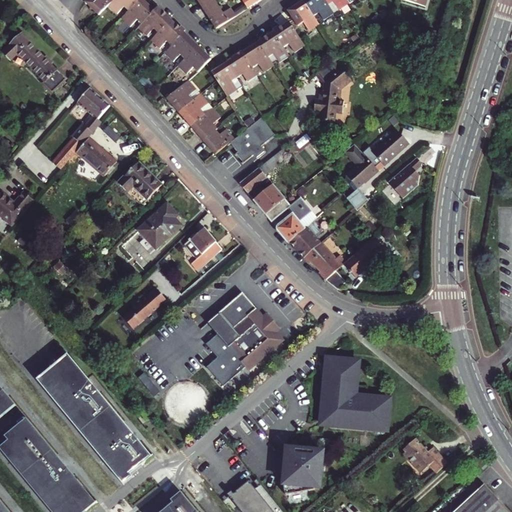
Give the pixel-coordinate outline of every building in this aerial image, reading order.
[(114,2),(111,0),(89,0),(83,7),(97,20),(107,10),(114,2)] [(116,0),(114,2),(107,10),(116,19),(123,12),(127,16),(140,2),(137,0),(116,0)] [(195,0),(202,10),(215,2),(213,0),(195,0)] [(262,1),(262,0),(240,0),(247,10),(262,1)] [(333,15),(328,7),(323,0),(306,0),(303,3),(313,17),(319,13),(324,21),(333,15)] [(350,5),(346,0),(323,0),(328,7),(334,3),(340,11),(350,5)] [(399,0),(399,1),(427,8),(428,0),(399,0)] [(153,15),(140,2),(127,16),(120,23),(129,31),(136,25),(139,29),(153,15)] [(223,14),(215,2),(202,10),(216,31),(235,18),(230,10),(223,14)] [(318,25),(313,17),(303,3),(288,12),(297,27),(303,23),(309,32),(318,25)] [(156,12),(153,15),(139,29),(136,32),(144,41),(152,33),(157,38),(165,30),(169,25),(156,12)] [(284,50),(289,58),(299,52),(294,43),(299,40),(289,24),(274,35),(284,50)] [(165,30),(157,38),(149,45),(158,54),(166,46),(170,50),(183,38),(169,25),(165,30)] [(53,92),(67,79),(57,70),(56,71),(29,43),(30,42),(23,34),(22,36),(4,53),(11,60),(19,53),(46,80),(44,82),(53,92)] [(279,53),(284,50),(274,35),(258,45),(268,60),(273,68),(284,62),(279,53)] [(195,50),(183,38),(170,50),(163,58),(171,66),(179,58),(183,63),(195,50)] [(258,45),(243,55),(253,70),(258,79),(269,72),(263,63),(268,60),(258,45)] [(195,50),(183,63),(175,71),(185,80),(192,71),(197,75),(209,63),(195,50)] [(232,61),(227,65),(237,80),(243,88),(253,81),(247,74),(253,70),(243,55),(242,53),(231,60),(232,61)] [(320,73),(317,76),(324,86),(324,90),(322,90),(320,100),(315,99),(313,111),(321,111),(320,120),(320,122),(334,123),(336,113),(343,114),(345,104),(341,103),(339,103),(341,92),(352,83),(341,70),(338,72),(337,70),(340,68),(335,62),(320,73)] [(227,65),(212,75),(216,82),(227,99),(237,92),(232,84),(237,80),(227,65)] [(195,92),(187,84),(165,104),(174,112),(178,116),(191,105),(187,99),(195,92)] [(85,121),(73,135),(68,142),(70,144),(54,163),(61,169),(78,150),(83,144),(100,124),(97,121),(109,107),(93,91),(90,88),(72,109),(85,121)] [(198,98),(191,105),(178,116),(190,130),(211,112),(198,98)] [(219,120),(211,112),(190,130),(193,133),(202,143),(215,132),(216,131),(212,127),(219,120)] [(261,120),(248,131),(230,146),(237,155),(236,156),(243,166),(253,158),(256,161),(266,154),(261,148),(275,137),(261,120)] [(219,137),(215,132),(202,143),(215,158),(232,141),(225,132),(219,137)] [(374,153),(376,155),(386,167),(387,168),(413,147),(406,138),(404,138),(404,136),(402,135),(400,133),(382,147),(380,146),(377,148),(377,151),(374,153)] [(77,153),(105,177),(116,164),(88,140),(77,153)] [(358,212),(369,203),(358,191),(379,173),(355,146),(346,153),(358,167),(344,177),(344,181),(354,194),(347,199),(358,212)] [(282,150),(263,166),(269,173),(288,158),(282,150)] [(382,170),(386,167),(376,155),(373,158),(382,170)] [(421,157),(393,182),(405,197),(422,182),(424,175),(419,170),(426,163),(421,157)] [(160,187),(136,164),(117,185),(126,193),(133,187),(147,201),(160,187)] [(248,196),(268,180),(259,169),(239,186),(248,196)] [(273,187),(268,180),(248,196),(254,203),(273,187)] [(290,208),(273,187),(254,203),(271,224),(287,210),(290,208)] [(0,195),(0,216),(13,228),(25,215),(35,202),(24,192),(14,204),(2,193),(0,195)] [(290,208),(287,210),(292,216),(279,228),(278,229),(278,232),(289,244),(290,243),(305,230),(300,224),(312,214),(301,200),(290,208)] [(139,231),(157,250),(182,226),(175,218),(178,216),(167,205),(139,231)] [(300,224),(305,230),(314,221),(317,219),(312,214),(300,224)] [(305,230),(290,243),(295,249),(296,248),(299,252),(298,253),(304,259),(320,244),(314,237),(322,231),(314,221),(305,230)] [(190,241),(186,244),(198,260),(184,271),(190,278),(222,250),(205,228),(194,237),(193,237),(189,240),(190,241)] [(344,262),(342,264),(354,277),(386,250),(374,236),(344,262)] [(335,259),(321,243),(320,244),(304,259),(308,264),(311,261),(320,271),(317,273),(324,280),(327,277),(337,268),(342,264),(344,262),(338,256),(335,259)] [(327,277),(338,287),(347,280),(337,268),(327,277)] [(336,289),(338,287),(327,277),(324,280),(336,289)] [(135,331),(168,300),(156,288),(141,302),(142,304),(125,320),(135,331)] [(246,369),(249,372),(284,343),(276,334),(280,330),(266,314),(262,318),(242,294),(207,324),(217,336),(246,369)] [(290,343),(301,336),(293,323),(282,330),(290,343)] [(246,369),(217,336),(206,345),(218,359),(207,368),(224,388),(246,369)] [(45,373),(37,380),(123,485),(133,478),(131,475),(152,457),(67,355),(59,362),(45,373)] [(321,391),(323,393),(320,427),(391,434),(395,397),(360,394),(363,360),(327,357),(324,388),(321,391)] [(56,359),(42,370),(45,373),(59,362),(56,359)] [(0,387),(0,419),(16,406),(7,396),(0,387)] [(136,399),(131,403),(140,413),(144,410),(136,399)] [(24,422),(0,442),(0,445),(56,511),(81,511),(92,503),(24,422)] [(404,453),(416,466),(418,464),(424,470),(430,465),(437,472),(448,462),(434,447),(430,450),(427,453),(425,451),(426,449),(417,438),(410,444),(412,446),(407,451),(404,453)] [(321,487),(325,452),(289,448),(284,485),(285,491),(287,496),(316,490),(315,486),(321,487)] [(418,464),(416,466),(421,472),(424,470),(418,464)] [(283,511),(263,485),(258,490),(252,482),(236,495),(232,491),(228,494),(242,511),(283,511)] [(504,511),(481,487),(454,511),(504,511)] [(197,511),(181,492),(171,501),(173,503),(162,511),(197,511)] [(12,511),(0,497),(0,511),(12,511)]
